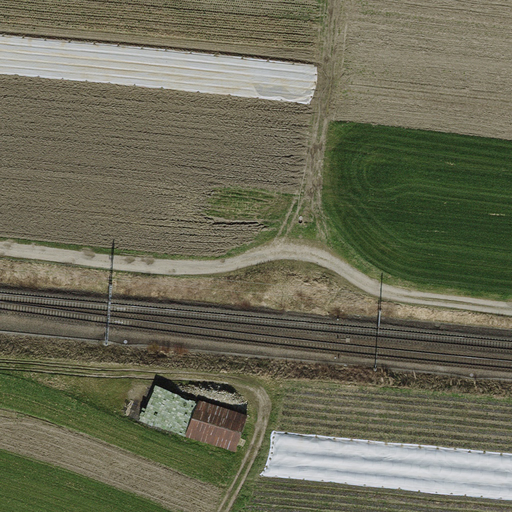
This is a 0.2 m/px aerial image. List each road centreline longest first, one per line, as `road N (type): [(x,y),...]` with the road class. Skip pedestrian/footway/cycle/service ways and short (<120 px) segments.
road 1 (track): [(511,303),(417,293),(317,247),(221,263),(0,246)]
road 2 (track): [(223,511),(275,403),(182,374),(0,362)]
